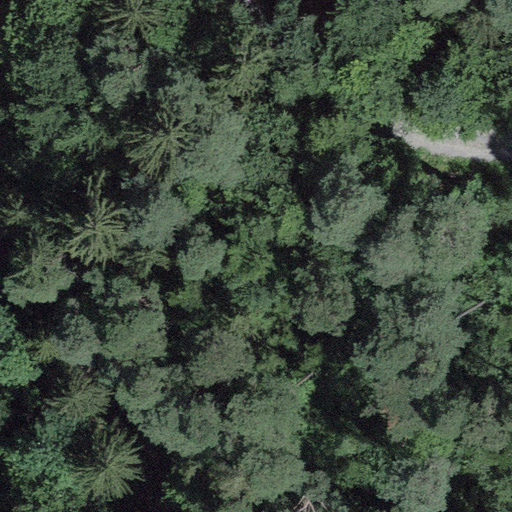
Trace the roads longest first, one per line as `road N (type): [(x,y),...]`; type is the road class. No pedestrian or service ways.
road 1 (track): [(0,236),(90,341),(153,464),(167,511)]
road 2 (track): [(511,146),(448,140),(370,115),(299,67),(237,0)]
